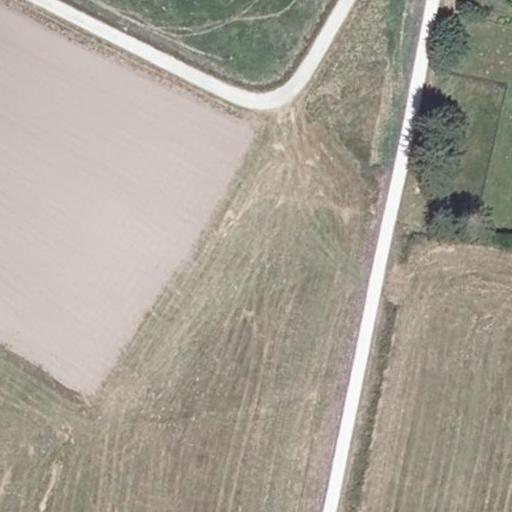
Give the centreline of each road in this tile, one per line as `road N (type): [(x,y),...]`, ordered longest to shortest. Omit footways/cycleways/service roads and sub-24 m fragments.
road 1 (track): [(434,0),(330,511)]
road 2 (track): [(29,0),(265,105),(288,97),(350,0)]
